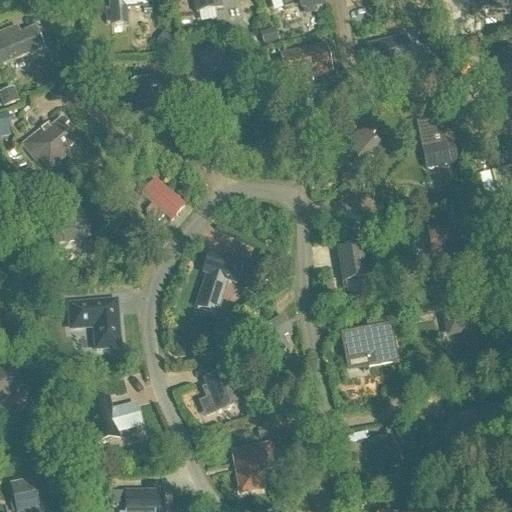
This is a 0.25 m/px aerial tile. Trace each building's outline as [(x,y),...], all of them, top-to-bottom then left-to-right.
[(108,0),(110,28),(126,27),(125,12),(143,11),(143,14),(151,14),(151,5),(143,6),(142,0),(108,0)] [(219,0),(192,0),(196,17),(222,11),(219,0)] [(279,0),(284,14),(300,9),(302,14),(320,8),(317,0),(279,0)] [(511,0),(479,0),(479,8),(508,10),(507,18),(511,18),(511,0)] [(420,28),(418,18),(412,20),(414,29),(420,28)] [(480,25),(482,38),(498,36),(497,23),(480,25)] [(0,36),(0,68),(38,54),(34,41),(32,41),(29,33),(15,39),(12,32),(0,36)] [(274,45),(271,34),(261,37),(264,48),(274,45)] [(394,88),(433,79),(424,40),(385,49),(394,88)] [(179,44),(172,54),(182,61),(189,51),(179,44)] [(331,76),(324,48),(279,58),(287,91),(311,85),(310,81),(331,76)] [(205,58),(204,52),(196,54),(205,94),(224,90),(217,55),(205,58)] [(459,72),(464,91),(477,87),(472,68),(459,72)] [(490,88),(498,86),(503,103),(511,100),(511,72),(488,79),(490,88)] [(157,113),(149,93),(157,90),(154,80),(122,92),(133,122),(157,113)] [(277,99),(274,86),(263,88),(266,101),(277,99)] [(0,95),(0,110),(1,113),(18,108),(12,91),(0,95)] [(41,134),(22,149),(35,166),(39,163),(48,175),(59,166),(64,162),(61,158),(74,147),(63,133),(70,127),(64,121),(54,129),(51,126),(46,129),(47,131),(42,135),(41,134)] [(240,166),(258,168),(264,131),(263,131),(264,129),(260,129),(260,131),(254,130),(255,122),(247,121),(240,166)] [(342,181),(343,180),(349,185),(351,184),(357,189),(368,177),(361,172),(377,153),(373,150),(376,145),(371,141),(375,136),(367,129),(359,138),(357,136),(350,145),(356,150),(335,173),(342,178),(340,180),(342,181)] [(422,153),(426,173),(449,169),(456,167),(452,147),(459,146),(457,134),(442,137),(444,148),(422,153)] [(505,186),(509,201),(511,199),(511,179),(504,181),(503,176),(497,178),(499,187),(505,186)] [(146,220),(153,226),(157,226),(163,219),(171,225),(183,210),(154,185),(141,200),(152,209),(146,216),(146,220)] [(447,193),(450,206),(464,202),(461,190),(447,193)] [(0,199),(0,213),(8,209),(2,198),(0,199)] [(85,224),(84,225),(81,213),(57,219),(61,232),(50,235),(54,250),(90,241),(85,224)] [(471,236),(432,241),(435,265),(474,259),(471,236)] [(361,248),(335,253),(341,287),(367,282),(361,248)] [(196,312),(214,318),(225,284),(236,288),(242,268),(208,257),(201,276),(207,278),(196,312)] [(50,297),(51,309),(62,308),(61,296),(50,297)] [(286,312),(293,325),(304,318),(297,306),(286,312)] [(114,308),(71,311),(72,331),(95,329),(96,336),(93,336),(95,354),(112,353),(112,350),(117,350),(114,308)] [(464,334),(469,359),(491,354),(482,311),(446,318),(449,337),(464,334)] [(257,346),(262,353),(269,349),(270,351),(272,350),(276,357),(287,351),(281,341),(290,336),(281,321),(244,344),(248,351),(257,346)] [(390,329),(339,339),(340,341),(343,340),(347,366),(367,362),(369,370),(395,365),(396,367),(398,367),(390,329)] [(0,373),(0,406),(32,383),(28,376),(18,384),(6,369),(0,373)] [(202,383),(216,416),(240,406),(227,374),(202,383)] [(458,421),(463,441),(465,440),(469,454),(483,450),(479,436),(508,429),(500,401),(490,403),(492,412),(458,421)] [(117,443),(115,436),(139,429),(134,410),(110,416),(107,404),(84,410),(94,448),(117,443)] [(264,430),(257,432),(258,441),(266,440),(264,430)] [(368,446),(375,475),(399,469),(394,448),(401,447),(397,430),(385,433),(387,441),(368,446)] [(234,457),(242,495),(263,491),(259,473),(274,469),(269,449),(234,457)] [(38,511),(51,509),(48,495),(56,493),(53,481),(45,483),(45,482),(10,490),(13,504),(18,503),(19,511),(38,511)] [(162,511),(162,496),(124,496),(124,511),(162,511)] [(123,507),(123,497),(112,497),(112,507),(123,507)] [(438,497),(437,509),(449,510),(450,498),(438,497)]
